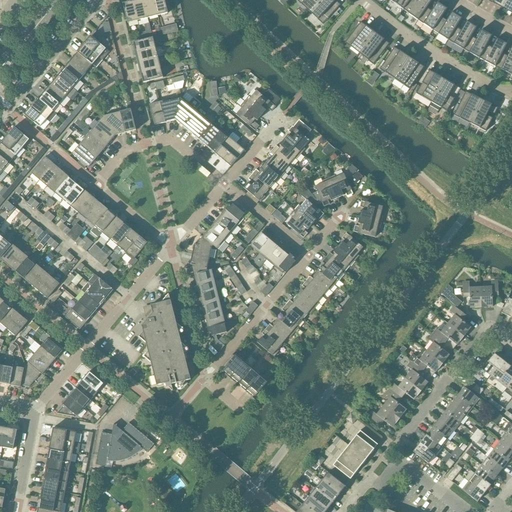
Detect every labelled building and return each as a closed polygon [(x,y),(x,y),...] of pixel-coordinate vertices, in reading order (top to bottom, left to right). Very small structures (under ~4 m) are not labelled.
[(138,21),(148,18),(143,0),(137,0),(133,1),(138,21)] [(153,0),(143,0),(148,18),(158,16),(153,0)] [(153,0),(158,16),(168,13),(164,0),(153,0)] [(309,12),(320,0),(296,0),(297,1),(297,0),(302,4),(301,5),(302,5),(303,4),(310,11),(309,12)] [(320,0),(309,12),(310,13),(311,12),(318,18),(317,19),(318,20),(319,19),(323,23),(322,24),(323,25),(341,5),(340,4),(339,5),(335,2),(336,1),(335,0),(334,0),(334,1),(333,0),(320,0)] [(390,0),(394,3),(403,10),(410,0),(390,0)] [(408,14),(418,20),(431,0),(417,0),(417,1),(415,0),(410,0),(403,10),(408,14)] [(432,0),(431,0),(418,20),(423,24),(433,30),(447,9),(437,3),(432,11),(427,8),(432,0)] [(502,9),(506,0),(486,0),(487,1),(487,0),(488,0),(493,2),(492,3),(493,4),(494,3),(502,7),(502,9)] [(511,0),(506,0),(502,9),(503,8),(511,13),(511,14),(511,0)] [(138,21),(133,1),(123,4),(128,23),(138,21)] [(447,9),(433,30),(438,34),(448,40),(461,18),(452,12),(446,21),(441,18),(447,9)] [(463,49),(476,27),(466,21),(461,30),(456,27),(462,18),(461,18),(448,40),(453,44),(463,49)] [(359,54),(375,33),(374,34),(366,28),(367,27),(366,26),(365,27),(361,24),(362,23),(361,22),(345,43),(346,44),(346,43),(351,46),(350,47),(351,48),(352,47),(359,53),(359,54)] [(170,26),(161,28),(163,35),(172,32),(170,26)] [(463,49),(464,50),(469,53),(479,58),(491,36),(481,30),(476,39),(471,37),(477,27),(476,27),(463,49)] [(376,33),(375,33),(359,54),(360,53),(368,59),(367,60),(368,61),(369,60),(373,63),(373,64),(373,65),(389,44),(389,43),(388,44),(383,41),(384,40),(383,39),(383,40),(375,34),(376,33)] [(85,45),(103,60),(110,52),(106,49),(107,47),(108,46),(108,44),(109,42),(108,40),(108,39),(107,38),(105,37),(104,36),(102,36),(101,36),(99,37),(98,37),(97,38),(96,39),(95,40),(92,37),(93,36),(92,35),(85,45)] [(479,58),(495,67),(507,44),(497,39),(492,48),(487,45),(492,36),(491,36),(479,58)] [(136,53),(155,48),(153,37),(133,42),(136,53)] [(507,44),(495,67),(501,70),(511,75),(511,74),(511,46),(508,56),(502,53),(507,44)] [(85,45),(78,53),(92,65),(96,68),(103,60),(85,45)] [(395,79),(409,57),(408,58),(400,53),(401,52),(400,51),(399,52),(394,49),(395,48),(394,47),(380,69),(380,70),(381,69),(386,72),(385,73),(386,74),(387,73),(395,78),(394,79),(395,79)] [(158,58),(155,48),(136,53),(139,63),(158,58)] [(86,72),(92,65),(78,53),(71,60),(86,72)] [(410,58),(409,57),(395,79),(395,80),(396,79),(404,84),(403,85),(404,86),(405,85),(409,88),(409,89),(424,67),(423,67),(423,68),(418,65),(419,64),(418,63),(417,64),(409,59),(410,58)] [(160,68),(158,58),(139,63),(141,72),(160,68)] [(65,68),(79,80),(86,72),(71,60),(65,68)] [(65,68),(58,76),(77,91),(73,88),(79,80),(65,68)] [(160,68),(141,72),(144,83),(163,78),(160,68)] [(431,102),(431,103),(445,80),(444,79),(444,80),(435,76),(436,74),(435,74),(434,75),(430,72),(430,71),(429,71),(416,93),(417,94),(417,93),(422,96),(422,97),(423,96),(432,101),(431,102)] [(58,76),(52,84),(66,96),(70,99),(77,91),(58,76)] [(445,80),(431,103),(432,103),(430,106),(439,111),(440,108),(441,108),(442,107),(447,110),(446,111),(447,112),(460,89),(459,88),(459,89),(454,87),(455,86),(454,85),(453,86),(445,81),(445,80)] [(52,84),(45,92),(60,104),(66,96),(52,84)] [(175,120),(184,127),(197,111),(197,110),(201,104),(194,98),(189,103),(183,99),(185,90),(182,89),(181,97),(175,120)] [(244,101),(261,116),(266,110),(265,110),(266,108),(271,112),(276,107),(275,106),(281,100),(269,89),(263,96),(256,91),(251,97),(249,96),(244,101)] [(53,112),(60,104),(45,92),(39,99),(53,112)] [(470,123),(476,111),(482,100),(481,100),(481,101),(472,96),(472,95),(471,96),(466,93),(467,92),(466,92),(454,115),(455,116),(455,115),(460,117),(460,118),(461,119),(461,118),(470,122),(469,123),(470,123)] [(165,123),(175,120),(181,97),(160,102),(165,123)] [(39,99),(32,107),(46,119),(47,119),(51,122),(57,115),(53,112),(39,99)] [(482,100),(476,111),(470,123),(470,124),(471,123),(480,127),(479,128),(480,129),(481,128),(485,130),(485,131),(486,132),(498,108),(497,108),(496,109),(491,106),(492,105),(491,105),(490,106),(482,101),(482,100)] [(261,116),(244,101),(240,106),(241,108),(236,115),(255,131),(259,126),(254,122),(256,120),(257,121),(261,116)] [(165,123),(160,102),(149,105),(155,125),(165,123)] [(197,111),(184,127),(191,134),(205,117),(209,113),(207,111),(201,106),(197,111)] [(46,119),(32,107),(24,117),(26,116),(40,127),(46,119)] [(78,118),(82,121),(90,111),(86,108),(78,118)] [(136,130),(131,109),(120,112),(126,133),(136,130)] [(120,112),(103,116),(115,135),(126,133),(120,112)] [(109,144),(115,135),(103,116),(92,130),(109,144)] [(213,124),(205,117),(191,134),(199,140),(213,124)] [(284,140),(301,154),(306,149),(304,147),(309,141),(305,137),(311,130),(299,120),(294,127),(292,126),(288,131),(291,134),(289,136),(288,135),(284,140)] [(58,131),(61,133),(66,127),(63,124),(58,131)] [(221,130),(213,124),(199,140),(207,147),(221,130)] [(8,136),(22,148),(29,140),(15,128),(16,127),(16,126),(8,136)] [(102,151),(109,144),(92,130),(85,137),(102,151)] [(229,137),(221,130),(207,147),(215,153),(229,137)] [(56,139),(61,133),(58,131),(53,137),(56,139)] [(8,136),(1,143),(16,156),(22,148),(8,136)] [(95,159),(102,151),(85,137),(79,145),(95,159)] [(215,153),(222,160),(236,143),(229,137),(215,153)] [(272,150),(289,165),(295,158),(297,160),(301,154),(284,140),(279,145),(281,146),(279,148),(276,146),(272,150)] [(1,143),(0,145),(0,155),(9,163),(16,156),(1,143)] [(236,143),(222,160),(231,167),(245,150),(236,143)] [(95,159),(79,145),(72,153),(80,160),(79,162),(78,162),(85,169),(86,168),(85,168),(87,166),(89,167),(95,159)] [(264,164),(281,178),(285,173),(284,171),(289,165),(272,150),(268,155),(271,158),(269,160),(268,159),(264,164)] [(35,157),(38,160),(44,154),(41,151),(35,157)] [(0,169),(3,171),(9,163),(0,155),(0,169)] [(38,160),(35,157),(30,164),(33,166),(38,160)] [(39,180),(53,164),(45,157),(31,173),(39,180)] [(61,170),(53,164),(39,180),(47,187),(61,170)] [(252,174),(269,189),(275,182),(276,184),(281,178),(264,164),(259,169),(261,170),(259,172),(256,169),(252,174)] [(304,168),(299,173),(303,176),(308,172),(304,168)] [(69,177),(61,170),(47,187),(55,193),(69,177)] [(328,178),(337,198),(344,196),(343,194),(345,193),(347,197),(353,194),(351,190),(363,177),(358,172),(351,179),(348,179),(347,180),(344,174),(336,177),(335,175),(328,178)] [(269,189),(252,174),(248,179),(251,182),(249,184),(248,183),(243,188),(261,202),(265,197),(263,195),(269,189)] [(55,193),(63,200),(77,183),(69,177),(55,193)] [(337,198),(328,178),(322,181),(323,183),(315,187),(317,192),(312,194),(319,204),(322,203),(324,207),(330,204),(328,201),(331,200),(331,201),(337,198)] [(85,190),(77,183),(63,200),(71,207),(85,190)] [(92,197),(85,190),(71,207),(78,213),(92,197)] [(78,213),(86,220),(100,203),(92,197),(78,213)] [(359,217),(381,222),(383,216),(381,215),(383,206),(374,204),(374,201),(363,198),(362,201),(361,201),(359,207),(363,208),(362,211),(361,211),(359,217)] [(295,210),(312,225),(316,220),(315,219),(317,217),(320,219),(324,214),(307,200),(301,206),(299,205),(295,210)] [(100,203),(86,220),(94,226),(108,210),(100,203)] [(247,220),(251,214),(247,211),(244,214),(233,204),(231,206),(229,205),(222,213),(238,226),(245,218),(247,220)] [(108,210),(94,226),(102,233),(116,216),(108,210)] [(312,225),(295,210),(290,216),(292,217),(286,224),(303,238),(308,233),(305,231),(306,229),(307,230),(312,225)] [(231,234),(238,226),(222,213),(216,221),(231,234)] [(102,233),(110,239),(124,223),(116,216),(102,233)] [(381,222),(359,217),(358,224),(359,224),(359,226),(355,225),(353,232),(375,237),(377,229),(379,229),(381,222)] [(225,241),(231,234),(216,221),(209,229),(225,241)] [(110,239),(117,246),(131,229),(124,223),(110,239)] [(117,246),(125,253),(139,236),(131,229),(117,246)] [(209,229),(203,236),(213,245),(213,246),(218,250),(225,241),(209,229)] [(249,234),(253,238),(258,232),(254,229),(249,234)] [(258,253),(271,238),(263,231),(250,247),(258,253)] [(338,247),(355,261),(359,256),(357,254),(363,248),(346,233),(342,238),(345,241),(343,243),(342,242),(338,247)] [(253,238),(249,234),(245,240),(249,243),(253,238)] [(139,236),(125,253),(121,257),(133,267),(138,261),(135,258),(140,251),(142,253),(148,246),(146,245),(147,243),(139,236)] [(192,254),(209,258),(212,247),(213,246),(213,245),(203,236),(198,242),(197,244),(195,244),(192,254)] [(0,242),(0,258),(12,244),(4,237),(0,242)] [(279,245),(271,238),(258,253),(266,260),(279,245)] [(82,240),(78,245),(82,248),(87,252),(94,244),(89,240),(86,243),(82,240)] [(0,258),(8,265),(20,251),(12,244),(0,258)] [(94,258),(101,250),(95,244),(88,253),(94,258)] [(287,251),(279,245),(266,260),(274,266),(287,251)] [(235,251),(240,254),(244,249),(240,246),(235,251)] [(355,261),(338,247),(333,252),(334,253),(333,255),(330,252),(326,257),(343,272),(348,265),(350,267),(355,261)] [(101,250),(94,258),(98,261),(102,265),(109,256),(101,250)] [(8,265),(15,272),(28,257),(20,251),(8,265)] [(240,254),(235,251),(231,255),(236,259),(240,254)] [(287,251),(274,266),(282,273),(283,271),(286,273),(295,261),(293,260),(295,258),(287,251)] [(209,258),(192,254),(190,264),(193,265),(192,267),(194,275),(208,271),(207,271),(207,268),(209,258)] [(36,264),(28,257),(15,272),(23,278),(36,264)] [(318,271),(335,285),(339,280),(337,278),(343,272),(326,257),(322,262),(325,265),(323,267),(322,266),(318,271)] [(23,278),(31,285),(43,270),(36,264),(23,278)] [(194,275),(196,284),(216,279),(213,269),(207,271),(208,271),(194,275)] [(51,277),(43,270),(31,285),(39,292),(51,277)] [(313,279),(310,276),(306,281),(323,296),(328,289),(330,291),(335,285),(318,271),(313,276),(314,277),(313,279)] [(95,275),(88,283),(92,286),(106,298),(113,290),(95,275)] [(51,277),(39,292),(47,298),(59,284),(51,277)] [(218,289),(216,279),(196,284),(199,294),(218,289)] [(303,291),(302,290),(298,295),(315,309),(319,304),(317,302),(323,296),(306,281),(302,286),(305,289),(303,291)] [(88,283),(81,290),(85,294),(100,306),(106,298),(92,286),(88,283)] [(266,296),(273,287),(269,283),(261,292),(266,296)] [(481,308),(493,307),(492,296),(499,296),(498,283),(490,283),(491,286),(480,287),(481,308)] [(462,284),(463,297),(469,297),(470,308),(481,308),(480,287),(470,287),(470,284),(462,284)] [(199,294),(201,304),(221,299),(218,289),(199,294)] [(511,318),(511,315),(511,296),(510,295),(511,293),(511,292),(505,306),(501,313),(511,318)] [(78,301),(93,314),(100,306),(85,294),(78,301)] [(315,309),(298,295),(293,300),(294,301),(293,303),(290,300),(286,305),(303,319),(308,313),(310,314),(315,309)] [(201,304),(204,314),(223,309),(221,299),(201,304)] [(191,380),(171,300),(151,305),(149,306),(147,307),(146,309),(145,311),(145,313),(145,315),(146,317),(148,319),(142,326),(157,386),(171,382),(172,384),(191,380)] [(0,321),(12,308),(4,301),(0,306),(0,321)] [(78,301),(72,309),(87,322),(93,314),(78,301)] [(250,315),(258,306),(253,302),(246,311),(250,315)] [(277,319),(295,333),(299,328),(297,326),(303,319),(286,305),(281,310),(285,312),(283,314),(282,313),(277,319)] [(448,324),(464,336),(471,327),(462,320),(466,315),(455,307),(451,313),(455,315),(448,324)] [(0,321),(0,323),(7,329),(20,314),(12,308),(0,321)] [(69,325),(70,325),(76,331),(77,330),(78,328),(80,330),(87,322),(72,309),(65,317),(71,323),(70,325),(70,324),(69,325)] [(223,309),(204,314),(206,324),(226,319),(223,309)] [(20,314),(7,329),(15,336),(28,321),(20,314)] [(226,319),(206,324),(209,334),(211,334),(212,336),(213,341),(211,344),(220,351),(224,346),(217,340),(216,335),(227,333),(226,330),(228,329),(226,319)] [(273,327),(270,324),(265,329),(283,343),(288,337),(290,338),(295,333),(277,319),(273,324),(274,325),(273,327)] [(434,335),(444,343),(448,338),(457,345),(464,336),(448,324),(441,332),(438,330),(434,335)] [(277,350),(283,343),(265,329),(261,334),(264,336),(263,338),(262,337),(257,343),(274,357),(279,351),(277,350)] [(426,351),(442,364),(449,355),(440,348),(444,343),(434,335),(433,334),(428,339),(433,343),(426,351)] [(41,346),(55,359),(62,351),(61,349),(62,347),(62,348),(63,347),(56,341),(55,341),(55,342),(54,343),(48,338),(41,346)] [(41,346),(34,354),(49,366),(55,359),(41,346)] [(413,354),(409,359),(411,361),(412,362),(423,371),(426,366),(435,373),(442,364),(426,351),(423,349),(416,357),(413,354)] [(230,379),(244,361),(236,355),(238,353),(236,351),(223,366),(228,371),(225,374),(230,379)] [(49,366),(34,354),(27,362),(28,363),(25,366),(31,372),(28,376),(34,381),(40,373),(42,375),(49,366)] [(490,376),(503,360),(499,358),(494,354),(482,369),(490,376)] [(261,361),(262,364),(266,367),(272,360),(266,355),(261,361)] [(490,376),(498,382),(510,367),(510,368),(511,367),(506,363),(506,362),(503,360),(490,376)] [(252,368),(244,361),(230,379),(235,383),(238,379),(241,381),(252,368)] [(405,379),(421,391),(428,382),(419,375),(423,371),(412,362),(411,361),(407,367),(412,370),(405,379)] [(0,382),(0,383),(10,385),(13,366),(3,364),(0,382)] [(13,366),(10,385),(20,387),(21,385),(29,387),(34,381),(28,376),(31,372),(25,366),(24,368),(13,366)] [(511,381),(511,368),(510,368),(510,367),(498,382),(506,388),(511,381)] [(252,368),(241,381),(244,384),(241,388),(245,392),(260,375),(252,368)] [(82,380),(97,393),(104,384),(97,379),(99,377),(92,370),(92,371),(91,373),(89,372),(82,380)] [(260,375),(245,392),(250,396),(253,392),(259,397),(268,385),(266,383),(268,382),(260,375)] [(391,390),(401,398),(405,393),(414,400),(421,391),(405,379),(398,387),(395,385),(391,390)] [(82,380),(75,388),(91,400),(97,393),(82,380)] [(458,396),(473,407),(479,399),(464,387),(458,396)] [(75,388),(69,395),(84,408),(91,400),(75,388)] [(401,398),(391,390),(387,395),(390,398),(383,406),(399,419),(406,410),(398,403),(401,398)] [(84,408),(69,395),(62,404),(64,405),(57,413),(56,413),(56,414),(74,417),(74,416),(75,415),(77,416),(84,408)] [(458,396),(452,404),(466,415),(473,407),(458,396)] [(498,410),(500,406),(501,404),(497,400),(495,402),(493,406),(498,410)] [(452,404),(445,412),(460,423),(466,415),(452,404)] [(399,419),(383,406),(377,415),(374,412),(369,418),(380,426),(384,421),(392,428),(399,419)] [(485,417),(488,420),(495,411),(491,409),(485,417)] [(445,412),(439,420),(454,431),(460,423),(445,412)] [(345,420),(352,425),(357,419),(350,413),(345,420)] [(491,421),(494,424),(496,425),(502,417),(497,413),(491,421)] [(439,420),(433,428),(447,439),(454,431),(439,420)] [(511,424),(509,422),(502,431),(506,434),(506,433),(511,437),(511,424)] [(129,423),(122,431),(140,447),(147,453),(154,444),(129,423)] [(140,447),(122,431),(114,424),(112,434),(101,432),(95,465),(106,467),(108,458),(110,458),(112,459),(114,459),(117,458),(119,458),(121,458),(123,457),(125,457),(128,456),(130,455),(131,454),(133,452),(135,451),(137,450),(138,448),(140,447)] [(6,428),(3,447),(13,449),(17,430),(17,431),(17,430),(6,428)] [(51,438),(74,443),(76,432),(53,428),(51,438)] [(433,428),(427,435),(427,436),(441,447),(447,439),(433,428)] [(350,479),(378,445),(360,431),(333,465),(350,479)] [(511,450),(511,437),(506,433),(506,434),(500,441),(511,450)] [(435,455),(441,447),(427,436),(427,435),(426,435),(422,440),(419,443),(435,455)] [(477,437),(473,441),(476,444),(477,443),(480,446),(483,442),(480,440),(480,439),(477,437)] [(74,443),(51,438),(49,448),(72,453),(74,443)] [(508,461),(511,456),(511,450),(500,441),(494,450),(508,461)] [(413,452),(421,458),(428,464),(435,455),(419,443),(417,446),(413,452)] [(49,448),(47,458),(71,463),(72,453),(49,448)] [(466,453),(469,456),(471,458),(475,453),(469,449),(466,453)] [(494,450),(487,458),(502,469),(508,461),(494,450)] [(325,460),(318,455),(311,465),(316,468),(318,465),(320,466),(325,460)] [(47,458),(45,468),(69,473),(71,463),(47,458)] [(496,477),(502,469),(487,458),(481,466),(496,477)] [(0,461),(0,466),(12,469),(14,463),(0,460),(0,461)] [(315,471),(310,466),(307,470),(313,474),(315,471)] [(481,466),(475,474),(489,485),(490,485),(496,477),(481,466)] [(67,483),(69,473),(45,468),(44,478),(67,483)] [(459,472),(454,468),(447,478),(452,482),(459,472)] [(321,481),(339,495),(346,486),(328,472),(321,481)] [(489,485),(475,474),(468,482),(484,494),(486,491),(491,485),(490,485),(489,485)] [(65,493),(67,483),(44,478),(42,488),(65,493)] [(321,481),(315,489),(333,503),(339,495),(321,481)] [(462,490),(477,502),(482,497),(484,494),(468,482),(462,490)] [(63,503),(65,493),(42,488),(40,498),(63,503)] [(315,489),(309,497),(327,511),(333,503),(315,489)] [(309,497),(302,505),(311,511),(325,511),(327,511),(309,497)] [(40,498),(38,508),(56,511),(61,511),(63,503),(40,498)]
